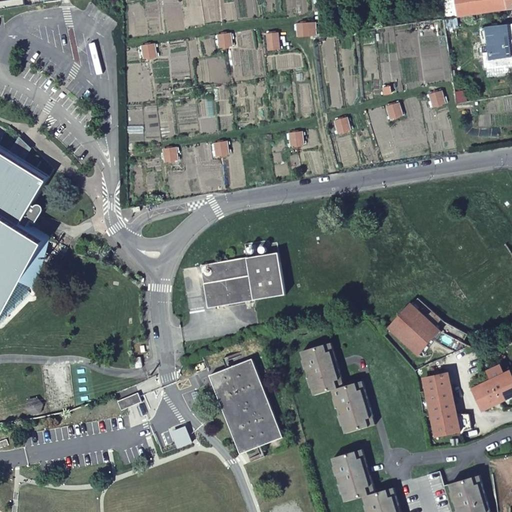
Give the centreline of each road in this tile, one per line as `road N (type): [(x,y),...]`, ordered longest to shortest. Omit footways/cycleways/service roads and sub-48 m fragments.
road 1 (residential): [(167,258),(194,222),(229,202),(511,157)]
road 2 (residential): [(169,380),(160,310),(167,258)]
